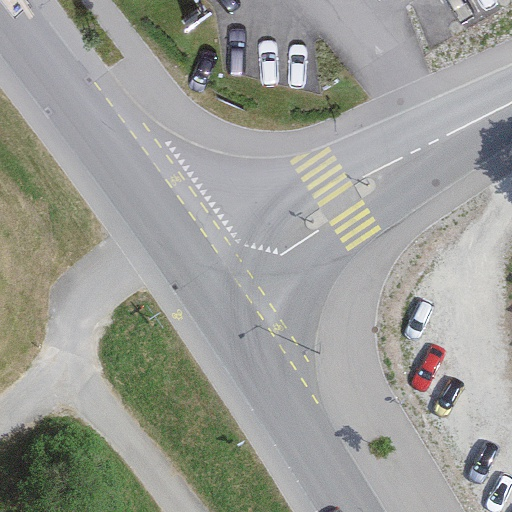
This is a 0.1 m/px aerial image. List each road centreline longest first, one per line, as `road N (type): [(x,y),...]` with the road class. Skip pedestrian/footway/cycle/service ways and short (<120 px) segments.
road 1 (residential): [(211,282),(343,197),(511,105)]
road 2 (secondary): [(163,221),(0,5)]
road 3 (secondary): [(349,511),(211,282)]
road 4 (residential): [(188,511),(161,467),(55,358)]
road 5 (residential): [(55,358),(95,274),(163,221)]
